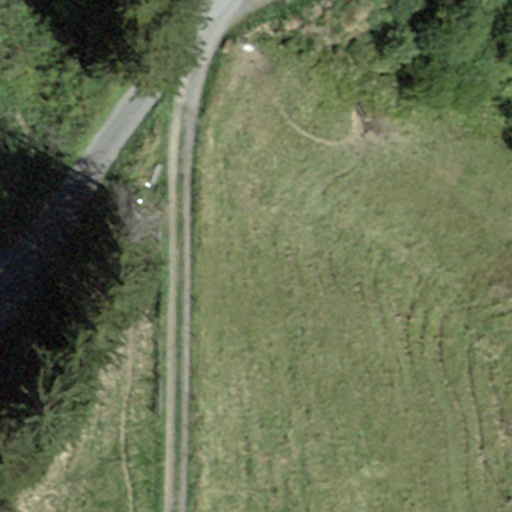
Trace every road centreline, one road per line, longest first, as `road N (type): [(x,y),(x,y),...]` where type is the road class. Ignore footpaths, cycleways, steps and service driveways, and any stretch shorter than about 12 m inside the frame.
road 1 (track): [(175,511),(180,145),(206,23)]
road 2 (unclassified): [(224,0),(103,146),(41,241),(16,265),(0,268)]
